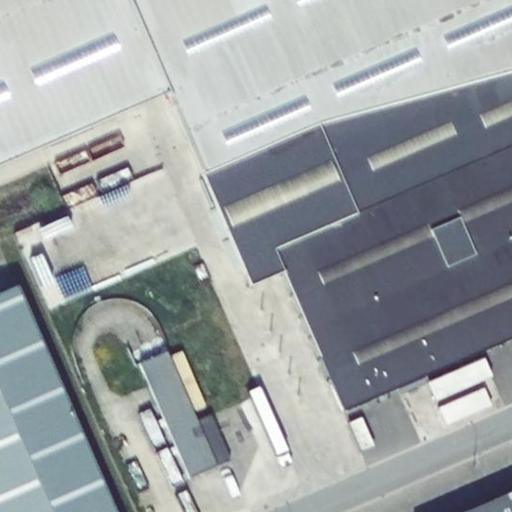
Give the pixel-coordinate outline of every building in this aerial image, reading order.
[(0,0),(0,169),(168,97),(124,0),(0,0)] [(317,124),(511,73),(511,0),(124,0),(168,97),(203,174),(317,124)] [(511,73),(317,124),(203,174),(252,286),(283,273),(343,411),(511,338),(511,73)] [(118,277),(108,280),(114,300),(124,297),(118,277)] [(0,294),(0,511),(113,511),(17,287),(0,294)] [(138,364),(188,478),(257,448),(239,406),(211,418),(210,414),(214,413),(200,382),(183,388),(166,351),(138,364)] [(486,388),(439,403),(444,420),(491,406),(486,388)] [(301,396),(282,404),(307,463),(326,454),(301,396)] [(129,486),(123,502),(132,505),(138,489),(129,486)] [(511,511),(511,492),(467,511),(511,511)]
